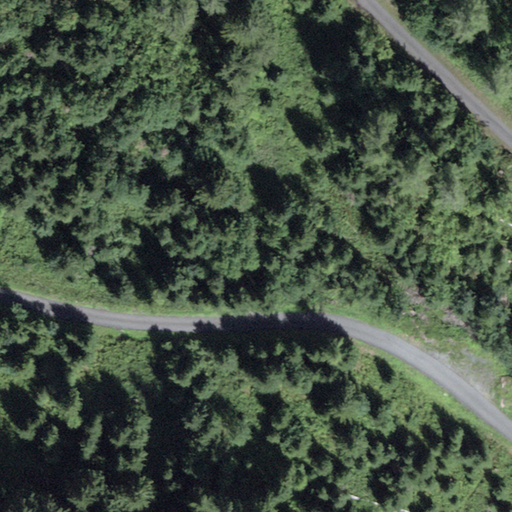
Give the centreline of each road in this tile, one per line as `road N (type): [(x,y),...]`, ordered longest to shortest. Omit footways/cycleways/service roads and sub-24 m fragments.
road 1 (track): [(511,432),(364,330),(120,319),(0,297)]
road 2 (track): [(368,0),(511,137)]
